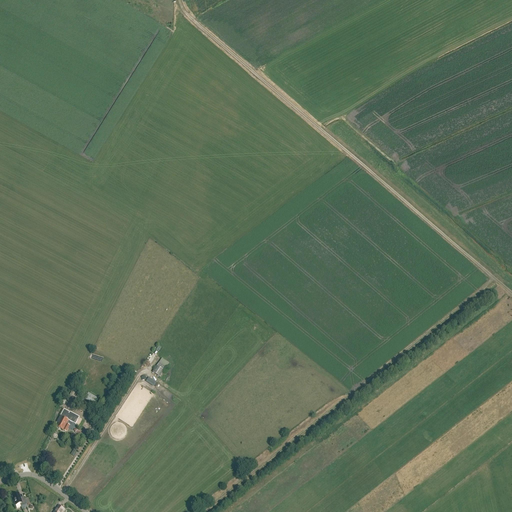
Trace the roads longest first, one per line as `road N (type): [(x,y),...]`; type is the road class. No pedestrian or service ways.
road 1 (track): [(494,279),(190,18),(180,0)]
road 2 (track): [(201,511),(494,279)]
